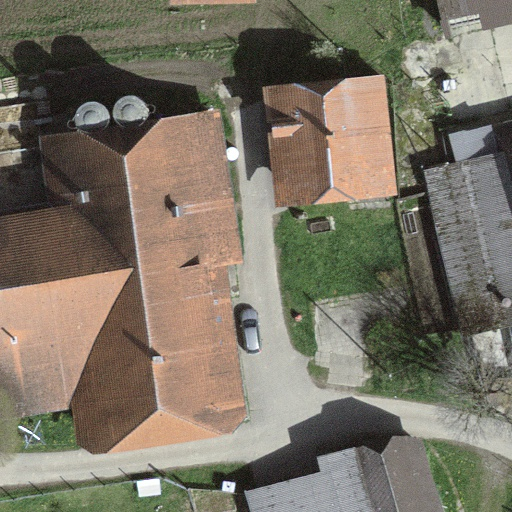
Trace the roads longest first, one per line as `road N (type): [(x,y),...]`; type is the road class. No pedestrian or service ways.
road 1 (track): [(242,55),(243,149),(293,438)]
road 2 (track): [(409,0),(425,64),(511,60)]
